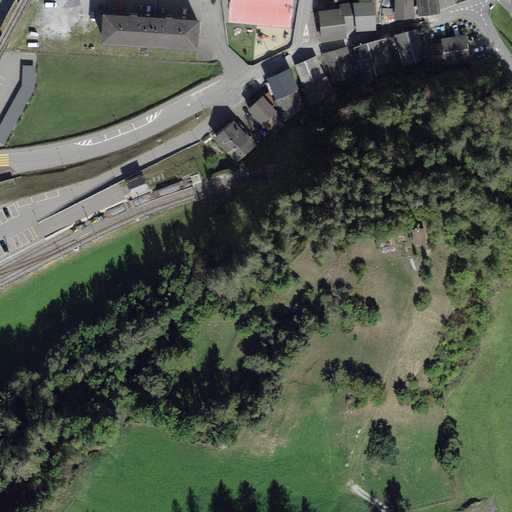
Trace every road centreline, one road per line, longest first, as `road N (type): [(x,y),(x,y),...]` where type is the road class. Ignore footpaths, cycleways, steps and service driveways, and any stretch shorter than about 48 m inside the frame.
road 1 (residential): [(0,234),(193,137),(237,81)]
road 2 (track): [(390,511),(358,491),(354,475),(416,271)]
road 3 (track): [(0,506),(59,457),(99,407),(144,377),(175,313)]
road 4 (tertiary): [(43,159),(119,139),(237,81)]
road 5 (residential): [(298,56),(476,4)]
